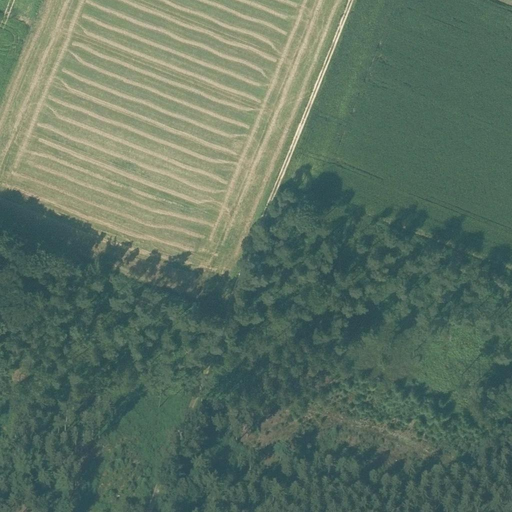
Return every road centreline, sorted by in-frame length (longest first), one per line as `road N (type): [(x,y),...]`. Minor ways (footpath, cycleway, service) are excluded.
road 1 (track): [(351,0),(226,315)]
road 2 (track): [(145,511),(226,315)]
